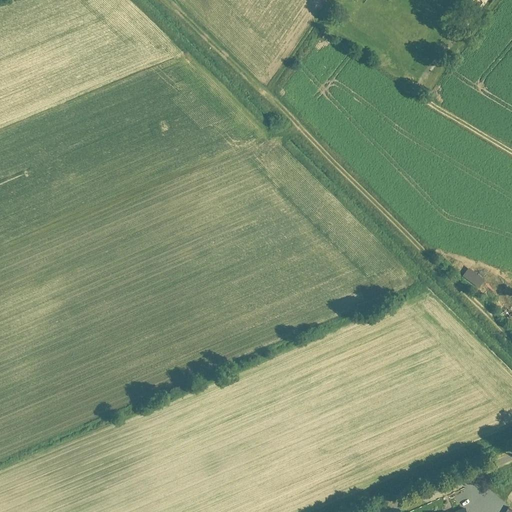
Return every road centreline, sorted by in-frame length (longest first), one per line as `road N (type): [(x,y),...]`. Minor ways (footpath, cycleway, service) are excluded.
road 1 (track): [(511,340),(166,0)]
road 2 (track): [(511,153),(422,98),(419,80),(466,13),(462,0)]
road 3 (unclassified): [(511,456),(385,511)]
